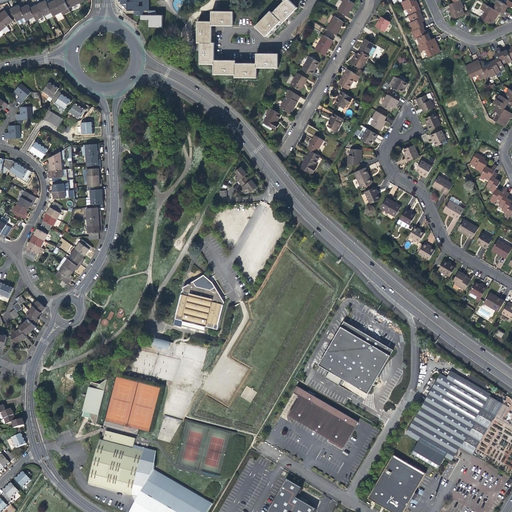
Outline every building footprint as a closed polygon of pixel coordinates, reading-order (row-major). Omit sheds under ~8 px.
[(57,0),(55,1),(61,13),(69,9),(64,0),(57,0)] [(64,0),(69,9),(84,1),(83,0),(64,0)] [(118,0),(119,1),(121,1),(121,4),(129,4),(129,5),(129,6),(128,6),(128,11),(135,11),(135,15),(141,15),(141,20),(149,21),(149,10),(149,0),(118,0)] [(283,0),(285,1),(279,7),(278,8),(273,13),(271,11),(262,20),(259,23),(256,26),(266,36),(270,32),(275,26),(281,21),(283,23),(287,18),(292,13),(297,8),(289,0),(283,0)] [(344,0),(338,11),(346,16),(349,10),(351,10),(355,3),(349,0),(344,0)] [(407,9),(410,15),(419,11),(420,10),(417,4),(415,0),(414,1),(413,0),(405,0),(403,1),(402,2),(405,10),(407,9)] [(463,8),(459,0),(458,0),(454,2),(449,4),(451,8),(450,9),(451,11),(454,19),(464,15),(462,8),(463,8)] [(496,4),(494,9),(500,12),(507,17),(510,13),(505,10),(506,8),(508,5),(506,4),(499,0),(496,0),(495,3),(496,4)] [(42,3),(38,5),(44,17),(51,13),(47,5),(46,1),(42,3)] [(52,3),(47,5),(51,13),(53,16),(61,13),(55,1),(52,3)] [(497,16),(500,12),(494,9),(484,3),(480,9),(485,12),(481,19),(492,25),(497,16)] [(25,7),(20,9),(24,17),(26,21),(34,17),(30,9),(28,5),(25,7)] [(35,7),(30,9),(34,17),(36,21),(44,17),(38,5),(35,7)] [(15,8),(11,10),(15,18),(16,21),(24,17),(20,9),(19,6),(15,8)] [(6,12),(12,19),(15,18),(11,10),(10,9),(6,12)] [(157,11),(149,10),(149,28),(163,28),(164,16),(157,16),(157,11)] [(12,19),(6,12),(5,11),(2,14),(0,15),(0,18),(6,27),(13,21),(12,19)] [(233,25),(233,11),(218,11),(212,11),(212,22),(198,21),(198,28),(198,43),(201,43),(201,49),(201,64),(215,64),(215,74),(220,74),(236,74),(236,77),(245,77),(257,77),(257,67),(263,67),(278,67),(278,54),(266,54),(257,53),(257,63),(245,63),(236,63),(236,61),(226,60),(215,60),(215,51),(215,43),(212,43),(212,32),(212,25),(223,25),(233,25)] [(410,23),(413,31),(422,26),(424,26),(422,22),(424,21),(421,15),(419,11),(410,15),(409,16),(411,22),(410,23)] [(336,35),(341,28),(340,27),(341,26),(343,21),(335,17),(327,29),(336,35)] [(385,32),(391,22),(382,17),(380,21),(376,27),(385,32)] [(417,38),(420,45),(431,40),(428,34),(426,30),(424,30),(422,26),(413,31),(412,31),(416,39),(417,38)] [(328,49),(329,49),(334,41),(324,36),(316,50),(324,55),(328,49)] [(434,38),(431,40),(420,45),(418,46),(420,52),(426,50),(429,57),(440,52),(436,42),(434,38)] [(359,50),(361,51),(368,55),(369,55),(370,56),(373,58),(374,56),(373,55),(375,50),(375,48),(373,47),(374,44),(366,39),(364,42),(365,42),(364,45),(363,44),(359,50)] [(507,63),(511,60),(508,51),(507,50),(503,52),(502,53),(499,48),(496,49),(498,53),(502,63),(507,61),(507,63)] [(352,65),(360,69),(363,66),(364,67),(370,56),(369,55),(368,55),(361,51),(358,55),(352,65)] [(491,62),(491,64),(495,73),(500,71),(499,69),(504,67),(502,63),(498,53),(494,55),(497,60),(496,60),(491,62)] [(312,76),(315,72),(314,71),(319,62),(310,56),(302,70),(312,76)] [(480,79),(486,76),(480,63),(479,60),(473,62),(465,66),(470,78),(478,74),(480,79)] [(484,62),(480,63),(486,76),(486,77),(491,74),(492,76),(496,74),(495,73),(491,64),(489,65),(486,66),(484,62)] [(360,76),(348,69),(343,77),(339,85),(348,90),(355,80),(357,81),(360,76)] [(291,85),(299,90),(303,84),(304,83),(305,83),(308,79),(298,73),(291,85)] [(401,93),(403,89),(404,88),(405,86),(406,87),(408,83),(398,77),(392,87),(401,93)] [(43,92),(53,98),(59,88),(53,84),(49,82),(43,92)] [(21,98),(18,102),(21,104),(31,92),(21,84),(14,92),(20,96),(21,98)] [(300,96),(289,90),(287,95),(288,95),(281,108),(290,114),(295,106),(298,101),(297,101),(300,96)] [(352,98),(342,92),(338,98),(335,103),(339,106),(337,109),(342,112),(344,109),(348,101),(350,103),(352,98)] [(55,103),(65,110),(71,100),(66,96),(62,94),(55,103)] [(391,110),(393,107),(395,103),(396,104),(399,100),(388,94),(382,105),(391,110)] [(424,112),(434,107),(431,100),(429,100),(427,95),(417,99),(419,105),(421,109),(422,108),(424,112)] [(494,103),(496,104),(504,109),(507,103),(509,104),(511,106),(511,104),(511,101),(506,98),(500,95),(498,99),(496,99),(494,103)] [(4,106),(7,108),(9,105),(0,98),(0,111),(2,108),(4,106)] [(69,113),(79,119),(85,109),(78,104),(75,103),(69,113)] [(511,113),(504,109),(496,104),(493,110),(498,113),(494,120),(503,125),(505,126),(508,120),(511,113)] [(21,116),(16,117),(16,121),(32,120),(31,106),(20,107),(21,114),(21,116)] [(281,114),(271,108),(269,111),(270,112),(264,122),(275,129),(278,123),(277,122),(281,114)] [(387,116),(377,110),(372,118),(371,117),(368,123),(371,124),(380,130),(384,124),(386,120),(384,119),(387,116)] [(51,112),(46,120),(49,122),(55,113),(51,112)] [(55,113),(49,122),(52,124),(57,115),(55,113)] [(343,119),(334,113),(331,118),(332,118),(331,120),(328,126),(337,131),(342,123),(341,122),(343,119)] [(429,126),(428,126),(430,130),(441,125),(435,113),(425,118),(427,122),(429,126)] [(60,117),(57,115),(52,124),(55,126),(60,117)] [(60,117),(55,126),(58,127),(63,119),(60,117)] [(81,123),(82,134),(93,133),(93,128),(93,122),(81,123)] [(65,132),(68,134),(73,125),(70,123),(65,132)] [(9,133),(10,135),(10,139),(20,138),(20,125),(9,126),(9,133)] [(76,127),(73,125),(68,134),(71,135),(76,127)] [(370,144),(372,140),(374,137),(375,137),(377,134),(367,128),(365,131),(362,129),(358,136),(359,138),(361,139),(370,144)] [(430,135),(432,139),(433,139),(434,140),(435,142),(436,146),(447,141),(442,130),(430,135)] [(307,148),(311,150),(316,154),(324,141),(315,135),(311,142),(307,148)] [(34,153),(37,154),(42,146),(36,142),(30,150),(34,153)] [(85,145),(86,155),(98,154),(98,150),(98,147),(99,147),(99,144),(85,145)] [(404,149),(405,153),(407,156),(406,157),(408,161),(419,156),(414,145),(404,149)] [(48,150),(42,146),(37,154),(40,156),(43,158),(48,150)] [(362,149),(350,149),(350,155),(349,155),(348,163),(359,164),(359,160),(361,160),(361,154),(362,149)] [(311,174),(316,165),(315,164),(320,156),(316,154),(311,150),(307,157),(301,168),(311,174)] [(50,158),(50,163),(51,170),(62,169),(60,152),(50,158)] [(475,168),(483,172),(486,167),(488,162),(484,161),(485,159),(481,156),(476,153),(470,163),(476,166),(475,168)] [(86,155),(87,166),(100,165),(100,162),(99,162),(98,158),(98,154),(86,155)] [(10,171),(16,162),(13,161),(7,159),(5,167),(10,171)] [(416,170),(420,172),(423,174),(422,175),(426,177),(432,167),(421,160),(416,170)] [(16,161),(16,162),(10,171),(10,172),(16,176),(22,165),(20,164),(16,161)] [(28,169),(22,165),(16,176),(27,183),(30,178),(29,177),(32,172),(28,169)] [(101,168),(100,165),(87,166),(87,176),(99,175),(99,171),(99,168),(101,168)] [(485,178),(490,180),(494,173),(497,167),(496,166),(493,165),(491,170),(486,167),(483,172),(480,177),(484,179),(485,178)] [(236,177),(241,183),(248,178),(245,175),(248,173),(242,166),(235,171),(239,175),(236,177)] [(367,176),(368,175),(365,167),(354,172),(361,188),(370,183),(367,176)] [(52,178),(62,177),(63,177),(62,169),(51,170),(52,178)] [(490,189),(494,192),(496,189),(500,182),(496,179),(495,179),(497,174),(494,173),(490,180),(487,186),(491,188),(490,189)] [(100,179),(99,175),(87,176),(88,187),(102,186),(102,182),(100,183),(100,179)] [(441,189),(440,191),(447,195),(453,184),(438,176),(433,184),(441,189)] [(248,178),(241,183),(246,189),(248,187),(252,191),(258,185),(252,178),(250,180),(248,178)] [(63,184),(53,185),(53,188),(53,192),(65,191),(65,184),(63,184)] [(90,190),(91,197),(103,196),(102,191),(102,186),(88,187),(88,190),(90,190)] [(380,199),(377,194),(376,191),(377,191),(375,187),(364,192),(369,204),(380,199)] [(495,200),(500,203),(506,192),(507,190),(504,188),(501,192),(499,191),(496,189),(494,192),(490,200),(494,202),(495,200)] [(23,190),(21,193),(23,194),(20,200),(18,204),(28,209),(30,206),(32,202),(34,203),(37,197),(23,190)] [(66,198),(65,191),(53,192),(54,194),(54,199),(66,198)] [(502,209),(506,212),(510,204),(511,201),(509,200),(507,199),(509,194),(506,192),(500,203),(499,205),(503,208),(502,209)] [(87,205),(87,208),(97,207),(97,204),(103,204),(103,201),(103,196),(91,197),(91,205),(87,205)] [(451,213),(450,215),(458,220),(464,209),(457,206),(460,201),(451,196),(444,209),(451,213)] [(393,204),(394,202),(386,198),(380,208),(395,216),(400,207),(393,204)] [(25,219),(27,216),(25,215),(26,212),(28,209),(18,204),(16,207),(13,213),(25,219)] [(52,205),(51,207),(61,213),(63,214),(65,211),(61,209),(52,205)] [(57,219),(61,213),(51,207),(50,207),(49,210),(47,214),(57,219)] [(87,212),(87,218),(99,218),(99,210),(98,207),(97,207),(87,208),(86,208),(87,212)] [(415,215),(410,213),(408,212),(409,211),(405,209),(399,219),(400,219),(398,223),(406,228),(407,227),(409,224),(409,225),(415,215)] [(44,220),(53,225),(54,226),(57,219),(47,214),(45,217),(43,220),(44,220)] [(87,218),(88,226),(100,225),(99,218),(87,218)] [(465,233),(465,234),(472,238),(478,228),(464,219),(458,228),(465,233)] [(1,232),(4,234),(9,226),(6,224),(2,221),(1,221),(0,221),(0,233),(0,234),(1,232)] [(89,233),(89,236),(99,236),(99,232),(100,232),(100,225),(88,226),(88,233),(89,233)] [(424,233),(420,231),(417,229),(418,228),(415,227),(409,236),(419,242),(424,233)] [(36,232),(34,235),(45,240),(48,234),(38,229),(36,232)] [(476,242),(481,244),(483,245),(483,246),(486,249),(492,239),(482,233),(476,242)] [(41,247),(45,240),(34,235),(33,238),(31,241),(41,247)] [(82,239),(76,248),(86,255),(88,252),(90,249),(91,250),(93,247),(82,239)] [(499,252),(498,254),(506,258),(511,248),(497,239),(492,248),(499,252)] [(27,248),(29,249),(38,253),(40,255),(44,248),(41,247),(31,241),(29,245),(27,248)] [(434,250),(430,248),(427,246),(428,245),(425,243),(418,253),(429,259),(434,250)] [(83,258),(86,255),(76,248),(70,256),(80,264),(82,262),(81,261),(83,258)] [(79,267),(80,264),(70,256),(63,265),(73,272),(76,268),(78,266),(79,267)] [(455,267),(450,265),(448,264),(449,263),(444,260),(438,270),(449,277),(455,267)] [(70,276),(73,272),(63,265),(61,263),(56,269),(59,271),(56,276),(62,280),(67,283),(70,279),(69,278),(70,276)] [(465,290),(471,280),(465,277),(466,276),(461,273),(458,271),(453,281),(456,282),(455,284),(465,290)] [(182,325),(190,327),(195,328),(204,330),(205,326),(213,328),(214,324),(217,325),(224,301),(215,287),(210,290),(196,286),(193,281),(183,288),(183,289),(183,291),(182,291),(175,318),(183,320),(182,325)] [(486,287),(482,285),(482,286),(479,284),(475,282),(469,292),(477,297),(474,300),(478,302),(480,299),(486,287)] [(3,283),(0,288),(0,294),(9,298),(14,287),(8,285),(3,283)] [(496,298),(488,294),(483,303),(498,312),(504,301),(496,296),(496,298)] [(18,302),(20,305),(25,301),(21,295),(16,299),(18,302)] [(30,310),(32,312),(27,317),(30,319),(26,323),(20,327),(22,329),(16,332),(11,335),(16,343),(21,339),(21,340),(27,336),(26,335),(32,330),(37,326),(34,324),(39,319),(37,318),(42,312),(45,308),(38,301),(34,305),(30,310)] [(15,309),(17,312),(23,308),(20,305),(18,302),(13,306),(15,309)] [(511,304),(508,302),(502,313),(511,319),(511,318),(511,306),(511,305),(511,304)] [(20,315),(17,312),(15,309),(10,313),(14,319),(20,315)] [(393,350),(344,321),(318,365),(367,393),(393,350)] [(169,344),(169,341),(154,337),(152,344),(157,346),(156,348),(161,349),(162,346),(164,347),(165,347),(165,348),(166,348),(167,348),(168,348),(169,348),(169,347),(169,346),(170,346),(170,345),(169,345),(169,344)] [(440,373),(428,394),(467,418),(473,421),(462,439),(458,447),(471,455),(502,404),(449,373),(446,377),(440,373)] [(100,384),(98,383),(96,388),(105,390),(107,379),(100,384)] [(98,383),(91,381),(86,400),(84,411),(90,413),(90,414),(91,415),(91,416),(91,417),(91,418),(91,419),(92,420),(92,421),(92,422),(92,423),(93,423),(93,424),(96,424),(105,390),(96,388),(98,383)] [(359,421),(297,386),(294,392),(300,396),(290,414),(345,446),(359,421)] [(467,418),(428,394),(404,433),(417,441),(410,453),(437,469),(444,456),(447,458),(451,451),(454,453),(458,447),(462,439),(473,421),(467,418)] [(501,420),(508,407),(503,404),(495,417),(501,420)] [(0,406),(0,413),(2,413),(5,419),(6,424),(13,422),(15,428),(24,426),(23,419),(15,421),(14,416),(11,409),(6,411),(3,405),(0,406)] [(128,511),(206,511),(212,502),(152,470),(157,450),(133,445),(135,437),(105,431),(103,440),(98,439),(93,463),(91,467),(87,484),(95,486),(94,485),(108,488),(112,490),(123,492),(124,493),(136,496),(136,498),(129,510),(128,511)] [(16,449),(27,444),(22,433),(11,439),(16,449)] [(8,451),(6,453),(12,461),(15,458),(8,451)] [(10,462),(12,461),(6,453),(3,455),(2,454),(0,456),(0,462),(5,468),(9,465),(11,463),(10,462)] [(392,456),(380,478),(413,496),(425,474),(392,456)] [(30,479),(29,477),(25,473),(24,472),(19,476),(15,480),(22,487),(30,479)] [(302,487),(286,478),(267,511),(313,511),(316,509),(296,497),(302,487)] [(380,478),(368,498),(392,511),(403,511),(407,505),(413,496),(380,478)] [(3,491),(5,493),(10,498),(18,491),(12,484),(7,487),(3,491)] [(12,501),(10,498),(5,493),(3,496),(9,503),(12,501)] [(1,499),(7,505),(9,503),(3,496),(0,498),(1,499)]
